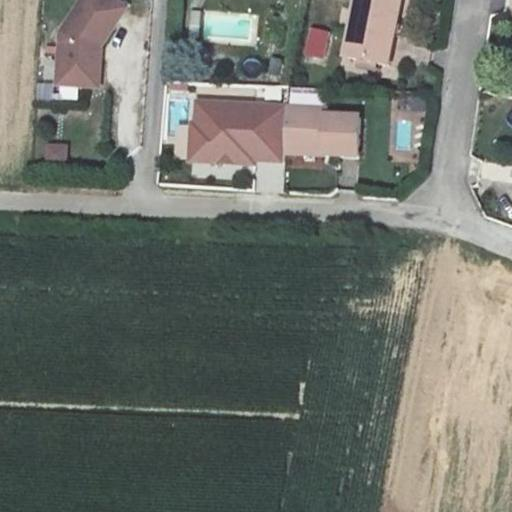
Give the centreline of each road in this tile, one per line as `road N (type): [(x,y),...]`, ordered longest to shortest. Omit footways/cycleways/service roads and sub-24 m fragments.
road 1 (unclassified): [(0,201),(432,218)]
road 2 (residential): [(467,0),(432,218)]
